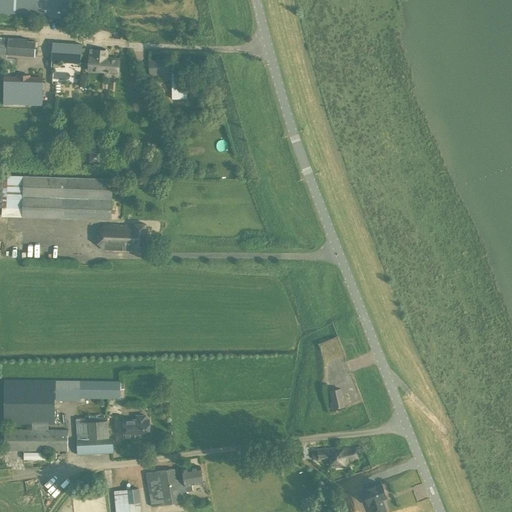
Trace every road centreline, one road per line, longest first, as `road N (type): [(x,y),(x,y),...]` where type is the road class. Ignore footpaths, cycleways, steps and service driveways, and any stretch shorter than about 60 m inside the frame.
road 1 (tertiary): [(438,511),(299,153),(254,0)]
road 2 (track): [(265,52),(0,28)]
